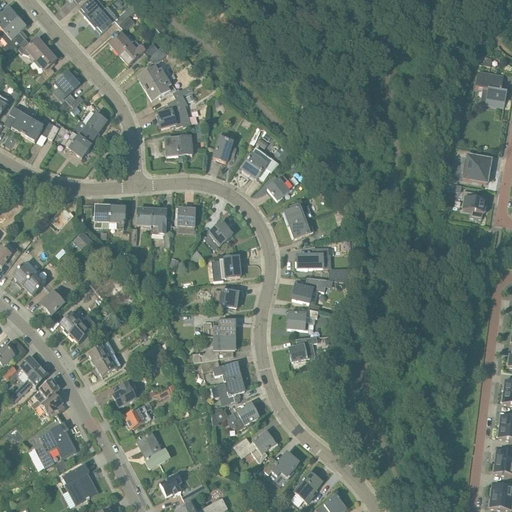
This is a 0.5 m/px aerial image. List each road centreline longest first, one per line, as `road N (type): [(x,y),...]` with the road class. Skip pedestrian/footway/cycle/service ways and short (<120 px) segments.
road 1 (residential): [(379,511),(357,479),(296,426),(266,377),(260,346),(270,255),(245,205),(200,184),(136,187)]
road 2 (residential): [(146,511),(47,339),(0,298)]
road 3 (residential): [(473,511),(502,278),(511,280)]
road 4 (residential): [(136,187),(123,105),(27,0)]
road 5 (residential): [(136,187),(60,185),(0,159)]
